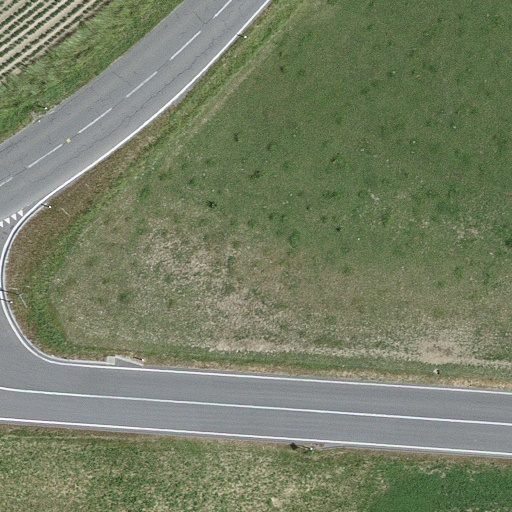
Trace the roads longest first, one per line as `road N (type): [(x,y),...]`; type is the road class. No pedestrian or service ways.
road 1 (secondary): [(511,425),(0,388)]
road 2 (secondary): [(230,0),(116,106),(0,185)]
